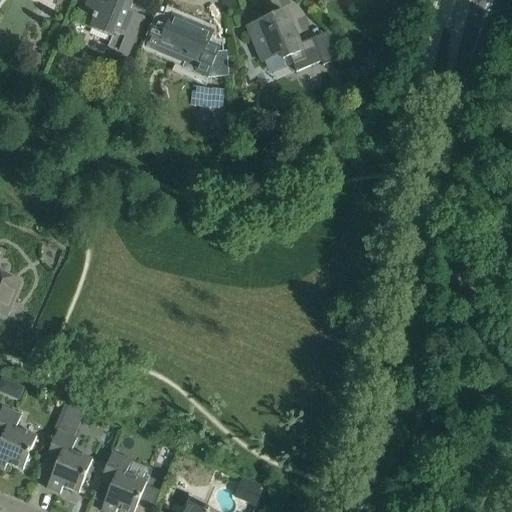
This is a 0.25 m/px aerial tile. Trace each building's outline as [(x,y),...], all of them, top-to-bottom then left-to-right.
[(93,19),(95,20),(91,30),(112,38),(108,48),(128,57),(144,18),(129,12),(132,4),(124,1),(123,0),(88,0),(84,11),(95,16),(93,19)] [(281,55),(283,60),(290,58),(296,73),(322,62),(324,68),(337,62),(325,34),(300,45),(287,14),(269,22),(268,20),(247,28),(262,63),(281,55)] [(212,35),(168,17),(164,25),(155,21),(145,45),(185,61),(182,68),(208,79),(229,77),(227,52),(213,53),(206,50),(212,35)] [(112,85),(106,100),(118,106),(125,91),(112,85)] [(0,316),(5,319),(20,283),(0,274),(0,253),(0,316)] [(0,470),(4,472),(7,465),(23,471),(37,438),(16,429),(21,416),(2,408),(0,413),(0,470)] [(63,488),(79,494),(93,461),(71,452),(77,439),(58,432),(46,459),(58,464),(47,490),(60,495),(63,488)] [(112,454),(93,500),(105,505),(101,511),(116,511),(117,510),(121,511),(135,511),(137,507),(149,511),(152,511),(161,493),(146,487),(147,484),(126,475),(131,462),(112,454)] [(213,511),(190,502),(186,511),(213,511)]
